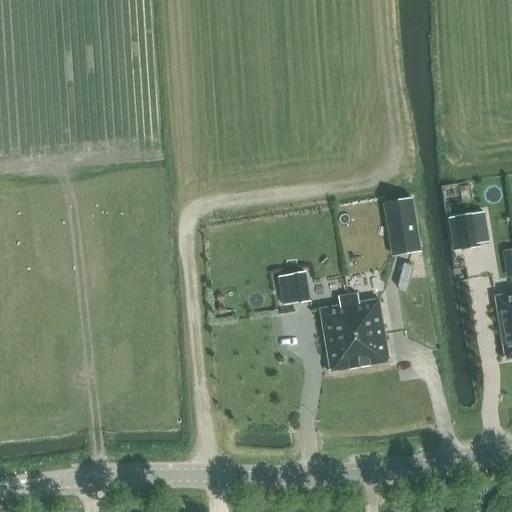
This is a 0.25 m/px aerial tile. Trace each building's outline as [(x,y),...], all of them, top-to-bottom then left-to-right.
[(399,231),(418,228),(413,201),(395,204),(399,231)] [(489,243),(484,213),(457,217),(462,251),(480,248),(479,244),(489,243)] [(307,281),(305,272),(289,275),(294,305),(306,303),(310,302),(307,281)] [(330,371),(330,373),(332,373),(335,372),(388,364),(390,364),(390,361),(389,362),(379,300),(360,303),(358,294),(339,297),(340,307),(320,310),(322,320),(330,371)] [(511,294),(495,297),(505,359),(505,361),(507,361),(507,360),(511,359),(511,294)] [(511,380),(497,384),(499,395),(511,391),(511,380)]
